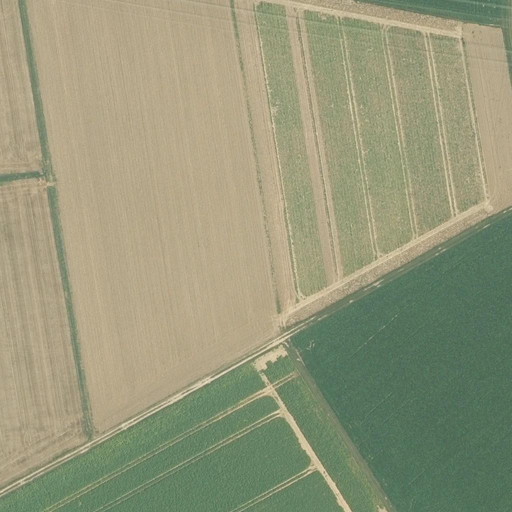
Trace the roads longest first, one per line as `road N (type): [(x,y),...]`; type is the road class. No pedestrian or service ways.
road 1 (track): [(511,212),(0,496)]
road 2 (track): [(26,0),(93,444)]
road 3 (track): [(285,337),(393,511)]
road 4 (track): [(505,25),(366,0)]
